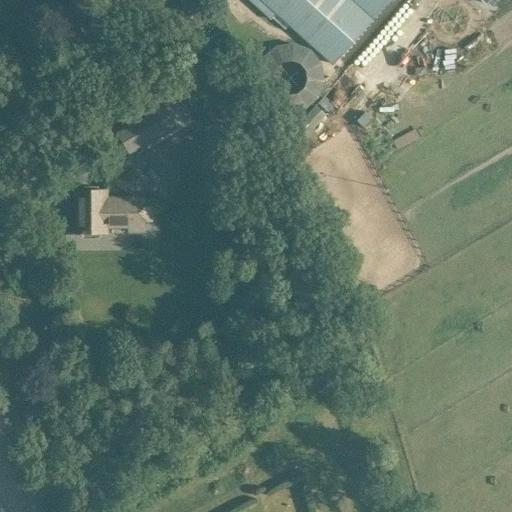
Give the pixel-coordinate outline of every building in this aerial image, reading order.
[(249,0),(271,19),(276,14),(330,63),(386,0),(249,0)] [(333,106),(323,97),(318,103),(328,112),(333,106)] [(131,154),(177,127),(162,100),(115,127),(131,154)] [(297,147),(326,115),(315,105),(286,137),(297,147)] [(153,206),(143,206),(143,198),(105,198),(106,190),(75,190),(75,231),(105,231),(105,225),(128,225),(128,230),(143,230),(143,221),(153,221),(153,206)]
